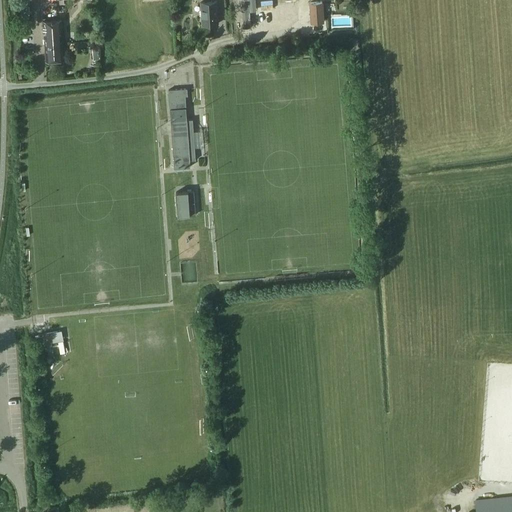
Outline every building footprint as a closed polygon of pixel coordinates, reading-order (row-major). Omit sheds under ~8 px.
[(240,0),(243,27),(251,27),(249,11),(256,10),(254,0),(240,0)] [(201,2),(202,8),(199,10),(200,15),(202,16),(203,24),(218,23),(217,1),(201,2)] [(322,2),(310,2),(311,23),(324,22),(322,2)] [(43,21),(46,60),(64,59),(61,20),(43,21)] [(187,89),(169,90),(170,108),(171,108),(176,168),(190,166),(190,160),(196,160),(192,119),(187,120),(186,107),(185,96),(188,96),(187,89)] [(176,192),(178,216),(196,215),(194,191),(176,192)] [(54,355),(51,343),(64,341),(62,330),(44,334),(46,344),(47,343),(49,356),(54,355)] [(511,384),(511,350),(501,351),(502,365),(500,365),(501,385),(511,384)] [(511,511),(511,496),(475,500),(476,511),(511,511)]
